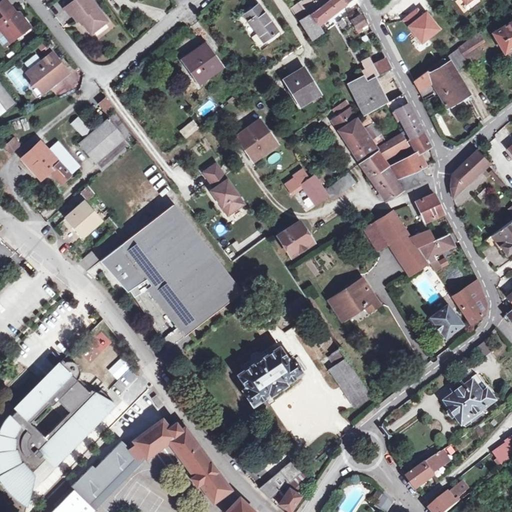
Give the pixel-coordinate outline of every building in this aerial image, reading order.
[(17,16),(18,15),(6,0),(3,0),(0,3),(0,29),(1,31),(4,35),(8,35),(12,41),(23,33),(21,31),(29,26),(25,20),(20,20),(17,16)] [(77,23),(79,21),(81,20),(84,24),(92,34),(108,23),(91,0),(77,0),(67,8),(77,23)] [(328,1),(326,0),(306,0),(292,11),(299,22),(328,1)] [(340,0),(329,0),(328,1),(299,22),(312,43),(324,35),(319,26),(345,6),(340,0)] [(279,34),(259,7),(244,17),(264,45),(279,34)] [(362,16),(352,22),(353,24),(359,34),(364,31),(363,28),(367,26),(362,16)] [(511,49),(511,23),(494,34),(505,53),(511,49)] [(1,31),(0,31),(0,41),(4,47),(12,41),(8,35),(4,35),(1,31)] [(458,49),(462,56),(475,46),(483,41),(479,35),(458,49)] [(185,62),(202,85),(223,70),(206,46),(185,62)] [(462,56),(468,65),(481,55),(475,46),(462,56)] [(469,68),(468,65),(462,56),(458,49),(454,53),(464,70),(465,70),(469,68)] [(56,78),(66,70),(52,53),(25,73),(32,81),(31,86),(36,87),(42,95),(55,85),(53,83),(56,78)] [(464,70),(454,53),(414,81),(423,99),(437,92),(447,109),(469,96),(463,85),(460,86),(455,76),(464,70)] [(379,77),(374,66),(370,59),(363,64),(366,70),(362,73),(365,78),(368,83),(374,79),(379,77)] [(386,60),(374,66),(379,77),(391,71),(386,60)] [(53,83),(55,85),(69,74),(66,70),(56,78),(53,83)] [(321,95),(305,71),(285,83),(302,109),(321,95)] [(368,83),(365,78),(350,87),(366,117),(386,105),(377,90),(379,89),(374,79),(368,83)] [(0,82),(0,115),(15,105),(0,82)] [(408,132),(402,135),(407,143),(412,140),(423,134),(409,105),(403,95),(389,103),(394,113),(397,111),(408,132)] [(107,97),(99,104),(104,110),(111,103),(107,97)] [(194,109),(202,118),(216,106),(208,97),(194,109)] [(361,164),(379,153),(373,142),(374,142),(358,116),(356,117),(351,109),(345,113),(347,117),(335,125),(361,164)] [(134,133),(118,113),(81,144),(98,163),(134,133)] [(347,117),(345,113),(332,121),(335,125),(347,117)] [(181,129),(188,137),(198,128),(191,120),(181,129)] [(239,139),(255,163),(278,147),(261,123),(239,139)] [(373,139),(381,134),(375,123),(366,129),(373,139)] [(386,141),(381,134),(373,139),(378,147),(386,141)] [(423,134),(412,140),(417,149),(422,153),(430,148),(423,134)] [(408,145),(407,143),(402,135),(378,148),(385,159),(408,145)] [(16,139),(7,148),(11,153),(21,144),(16,139)] [(54,146),(76,170),(79,167),(58,142),(54,146)] [(71,174),(49,151),(41,143),(23,158),(41,179),(51,170),(62,182),(71,174)] [(54,146),(49,151),(71,174),(76,170),(54,146)] [(452,181),(453,194),(454,197),(488,165),(478,152),(454,174),(452,181)] [(379,153),(361,164),(387,202),(402,191),(387,169),(389,167),(379,153)] [(421,169),(422,169),(418,156),(391,167),(398,178),(415,172),(421,169)] [(245,203),(217,163),(205,171),(212,183),(214,181),(218,186),(216,188),(212,190),(223,206),(227,204),(232,212),(245,203)] [(421,169),(423,178),(431,175),(429,166),(422,169),(421,169)] [(418,180),(423,178),(421,169),(415,172),(418,180)] [(328,197),(331,197),(326,190),(324,191),(315,177),(310,180),(304,171),(295,177),(296,178),(286,185),(292,193),(303,186),(316,205),(328,197)] [(418,180),(415,172),(398,178),(405,189),(406,192),(420,186),(418,180)] [(335,197),(355,182),(349,173),(326,190),(331,197),(335,197)] [(87,186),(81,191),(87,199),(94,194),(87,186)] [(427,223),(445,214),(443,210),(434,195),(416,203),(427,223)] [(100,223),(83,203),(65,219),(82,239),(100,223)] [(227,204),(223,206),(228,214),(232,212),(227,204)] [(174,206),(101,262),(129,292),(131,291),(169,350),(242,294),(174,206)] [(426,260),(418,249),(412,240),(393,212),(365,229),(378,251),(389,244),(409,277),(429,265),(426,260)] [(511,220),(492,235),(508,256),(511,252),(511,220)] [(301,223),(279,237),(292,257),(313,243),(301,223)] [(412,240),(418,249),(436,241),(431,231),(412,240)] [(426,260),(434,256),(453,247),(448,236),(436,241),(418,249),(426,260)] [(429,265),(436,275),(443,270),(434,256),(426,260),(429,265)] [(441,267),(448,264),(445,256),(438,259),(441,267)] [(370,312),(380,305),(363,280),(331,302),(344,321),(366,306),(370,312)] [(487,305),(478,280),(452,298),(471,325),(485,315),(487,305)] [(463,326),(447,306),(430,319),(446,339),(463,326)] [(49,316),(55,324),(61,320),(55,312),(49,316)] [(272,320),(265,326),(270,333),(278,328),(272,320)] [(328,357),(334,367),(347,358),(330,332),(322,336),(333,353),(328,357)] [(255,406),(271,395),(272,397),(288,386),(287,384),(303,373),(293,358),(290,360),(281,347),(240,375),(248,388),(245,390),(255,406)] [(120,356),(106,371),(116,380),(130,365),(120,356)] [(347,358),(334,367),(330,370),(355,407),(372,395),(347,358)] [(8,460),(11,464),(14,467),(23,477),(42,457),(46,460),(53,468),(114,405),(100,391),(96,395),(90,391),(87,394),(84,397),(72,385),(76,382),(78,377),(78,373),(76,368),(71,365),(68,364),(65,364),(60,366),(15,413),(19,417),(14,423),(12,424),(10,427),(7,431),(5,436),(4,440),(4,445),(4,449),(5,452),(7,457),(8,460)] [(133,384),(135,374),(126,372),(124,382),(133,384)] [(455,418),(458,416),(464,425),(497,402),(479,375),(465,385),(464,384),(454,390),(455,392),(442,401),(455,418)] [(72,385),(84,397),(87,394),(76,382),(72,385)] [(164,406),(156,396),(152,400),(159,410),(164,406)] [(15,413),(10,418),(14,423),(19,417),(15,413)] [(29,483),(27,480),(23,477),(14,467),(11,464),(8,460),(7,457),(5,452),(4,449),(4,445),(4,440),(5,436),(7,431),(10,427),(12,424),(14,423),(10,418),(7,416),(0,425),(0,480),(0,481),(0,484),(16,503),(26,511),(34,482),(32,484),(30,483),(29,483)] [(128,466),(129,467),(145,455),(149,458),(170,442),(196,476),(192,479),(199,488),(202,485),(216,502),(232,490),(186,429),(184,430),(178,422),(171,428),(164,420),(135,442),(138,445),(130,450),(122,442),(95,470),(110,485),(128,466)] [(508,459),(511,456),(511,450),(509,446),(502,450),(508,459)] [(508,459),(502,450),(496,455),(504,468),(510,463),(508,459)] [(442,452),(408,475),(418,489),(435,476),(433,471),(440,467),(441,468),(449,463),(442,452)] [(292,463),(284,454),(266,468),(274,478),(261,490),(272,500),(303,473),(293,461),(292,463)] [(42,457),(23,477),(27,480),(32,475),(46,460),(42,457)] [(72,489),(75,491),(90,507),(111,486),(110,485),(95,470),(92,467),(72,489)] [(465,482),(455,489),(461,497),(471,490),(465,482)] [(292,511),(302,497),(290,489),(280,505),(292,511)] [(455,489),(432,508),(435,511),(448,511),(462,501),(460,499),(461,497),(455,489)] [(90,507),(75,491),(66,501),(69,504),(60,511),(95,511),(96,511),(90,507)] [(390,511),(396,503),(388,494),(378,508),(383,511),(390,511)] [(228,511),(254,511),(241,499),(228,511)] [(60,511),(69,504),(66,501),(54,511),(60,511)]
